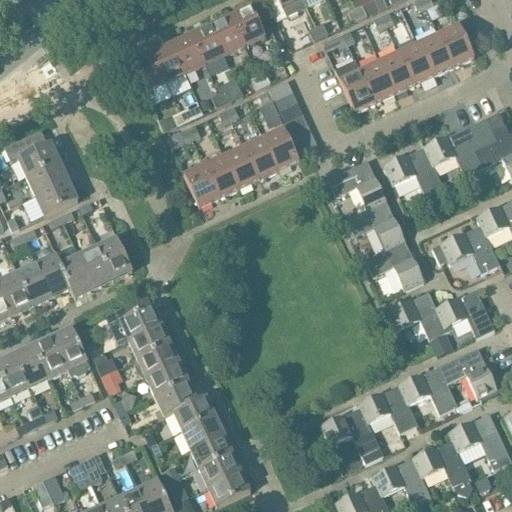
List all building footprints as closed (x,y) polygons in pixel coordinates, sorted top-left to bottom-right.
[(305,13),(299,0),(274,0),(285,22),(305,13)] [(299,0),(305,13),(306,13),(326,4),(323,0),(299,0)] [(398,7),(394,0),(386,0),(391,10),(398,7)] [(425,0),(420,2),(426,14),(433,11),(427,0),(425,0)] [(426,14),(420,2),(412,6),(417,18),(426,14)] [(354,14),(359,25),(366,22),(361,11),(354,14)] [(229,22),(244,54),(264,44),(250,13),(229,22)] [(359,25),(354,14),(347,17),(352,28),(359,25)] [(381,21),(387,33),(394,29),(388,17),(381,21)] [(387,33),(381,21),(373,24),(378,36),(387,33)] [(244,54),(229,22),(210,31),(225,63),(244,54)] [(315,32),(320,43),(327,40),(322,29),(315,32)] [(437,39),(453,73),(473,64),(458,30),(437,39)] [(225,63),(210,31),(190,41),(205,72),(225,63)] [(308,35),(313,46),(320,43),(315,32),(308,35)] [(342,39),(347,51),(355,48),(349,36),(342,39)] [(334,43),(323,48),(327,56),(338,52),(339,55),(347,51),(342,39),(334,43)] [(418,49),(433,82),(453,73),(437,39),(418,49)] [(205,72),(190,41),(171,50),(185,81),(205,72)] [(398,58),(414,91),(433,82),(418,49),(398,58)] [(185,81),(171,50),(151,59),(166,90),(185,81)] [(379,67),(394,100),(414,91),(398,58),(379,67)] [(131,68),(146,99),(166,90),(151,59),(131,68)] [(375,109),(359,76),(354,65),(334,75),(354,119),(375,109)] [(359,76),(375,109),(394,100),(379,67),(359,76)] [(256,81),(262,93),(270,89),(265,78),(256,81)] [(250,84),(255,95),(262,93),(256,81),(250,84)] [(270,107),(292,97),(287,86),(265,96),(270,107)] [(218,100),(223,110),(231,107),(226,96),(218,100)] [(265,96),(257,100),(263,112),(271,108),(270,107),(265,96)] [(270,107),(271,108),(275,119),(297,109),(292,97),(270,107)] [(211,103),(216,114),(223,110),(218,100),(211,103)] [(207,104),(200,108),(203,115),(211,112),(207,104)] [(280,129),(302,119),(297,109),(275,119),(280,129)] [(226,115),(231,127),(239,124),(233,112),(226,115)] [(178,118),(184,129),(191,125),(186,114),(178,118)] [(231,127),(226,115),(218,119),(223,131),(231,127)] [(184,129),(178,118),(171,121),(176,132),(184,129)] [(498,118),(486,124),(496,146),(509,141),(508,139),(498,118)] [(285,140),(307,130),(302,119),(280,129),(283,135),(285,140)] [(475,129),(485,152),(496,146),(486,124),(475,129)] [(423,153),(432,173),(433,173),(455,163),(464,183),(481,175),(473,157),(485,152),(475,129),(423,153)] [(186,133),(192,145),(199,142),(194,130),(186,133)] [(290,151),(312,141),(307,130),(285,140),(290,151)] [(192,145),(186,133),(178,137),(184,149),(192,145)] [(263,144),(278,177),(298,167),(296,163),(290,151),(285,140),(283,135),(263,144)] [(50,148),(46,150),(40,137),(3,154),(10,168),(17,165),(26,184),(59,169),(50,148)] [(511,137),(508,139),(509,141),(496,146),(485,152),(473,157),(481,175),(501,166),(511,188),(511,137)] [(312,141),(290,151),(296,163),(317,153),(312,141)] [(243,153),(258,186),(278,177),(263,144),(243,153)] [(223,162),(238,195),(258,186),(243,153),(223,162)] [(382,172),(391,192),(415,181),(424,201),(442,193),(433,173),(432,173),(423,153),(382,172)] [(204,171),(219,204),(238,195),(223,162),(204,171)] [(367,167),(327,185),(335,203),(355,194),(365,216),(366,216),(386,207),(367,167)] [(59,169),(26,184),(35,203),(68,187),(59,169)] [(183,181),(198,213),(219,204),(204,171),(183,181)] [(44,222),(77,207),(68,187),(35,203),(44,222)] [(511,206),(500,212),(476,223),(480,232),(485,244),(486,243),(508,233),(511,241),(511,206)] [(93,215),(89,207),(78,212),(82,220),(93,215)] [(366,216),(365,216),(346,225),(354,243),(374,234),(384,256),(404,247),(386,207),(366,216)] [(74,224),(70,216),(59,222),(62,230),(74,224)] [(62,230),(59,222),(48,226),(52,234),(62,230)] [(11,238),(19,234),(14,223),(6,227),(11,238)] [(438,271),(446,267),(448,270),(472,259),(481,279),(499,271),(486,243),(485,244),(480,232),(430,254),(438,271)] [(21,239),(25,247),(36,242),(33,234),(21,239)] [(25,247),(21,239),(10,244),(14,252),(25,247)] [(132,278),(116,243),(96,253),(111,287),(132,278)] [(403,297),(423,288),(404,247),(384,256),(364,265),(373,283),(392,274),(403,297)] [(111,287),(96,253),(77,262),(92,296),(111,287)] [(36,270),(52,304),(69,296),(70,295),(59,271),(54,261),(36,270)] [(92,296),(77,262),(60,269),(56,261),(54,261),(59,271),(70,295),(69,296),(70,296),(74,305),(92,296)] [(52,304),(36,270),(16,279),(32,313),(52,304)] [(32,313),(16,279),(0,286),(0,292),(14,322),(32,313)] [(0,328),(14,322),(0,292),(0,328)] [(476,344),(494,336),(475,296),(435,314),(435,315),(446,338),(453,335),(452,331),(467,324),(476,344)] [(435,315),(435,314),(428,298),(386,317),(396,338),(420,327),(429,346),(446,338),(435,315)] [(128,347),(162,331),(153,311),(118,327),(128,347)] [(136,366),(170,350),(162,331),(128,347),(136,366)] [(90,373),(77,346),(72,333),(51,343),(68,377),(71,382),(74,380),(78,382),(86,378),(87,374),(90,373)] [(82,343),(87,355),(95,351),(90,340),(82,343)] [(437,342),(429,346),(434,357),(436,363),(445,359),(437,342)] [(32,352),(48,386),(68,377),(51,343),(32,352)] [(145,385),(179,369),(170,350),(136,366),(145,385)] [(48,386),(32,352),(13,360),(29,395),(48,386)] [(497,396),(477,354),(438,373),(446,391),(447,391),(466,382),(477,406),(497,396)] [(29,395),(13,360),(0,366),(0,378),(11,403),(29,395)] [(101,382),(109,379),(108,379),(114,376),(109,365),(96,371),(101,382)] [(154,404),(188,388),(179,369),(145,385),(154,404)] [(455,409),(455,408),(447,391),(446,391),(438,373),(398,391),(407,412),(408,411),(430,401),(439,421),(456,413),(457,412),(455,409)] [(0,408),(11,403),(0,378),(0,408)] [(109,379),(101,382),(106,393),(113,390),(109,379)] [(188,388),(154,404),(159,416),(154,418),(158,425),(172,419),(173,419),(172,418),(197,408),(196,406),(188,388)] [(367,430),(368,430),(390,420),(399,439),(417,431),(408,411),(407,412),(398,391),(357,410),(359,414),(367,430)] [(80,403),(84,411),(95,406),(91,398),(80,403)] [(181,438),(215,422),(206,402),(196,406),(197,408),(172,418),(173,419),(172,419),(181,438)] [(84,411),(80,403),(69,408),(72,416),(84,411)] [(467,403),(455,409),(457,412),(456,413),(459,418),(471,412),(467,403)] [(121,405),(113,409),(118,420),(126,417),(121,405)] [(368,430),(367,430),(359,414),(319,433),(328,453),(352,442),(365,470),(383,462),(368,430)] [(42,421),(45,429),(57,423),(53,415),(42,421)] [(126,417),(118,420),(123,431),(131,427),(126,417)] [(493,476),(511,468),(488,420),(448,438),(451,446),(457,459),(458,458),(480,448),(493,476)] [(31,426),(35,434),(45,429),(42,421),(31,426)] [(189,457),(224,441),(215,422),(181,438),(189,457)] [(3,435),(8,446),(19,441),(14,430),(3,435)] [(143,441),(148,450),(149,453),(157,449),(152,437),(143,441)] [(198,476),(232,460),(224,441),(189,457),(198,476)] [(411,464),(421,484),(422,484),(443,474),(452,494),(454,493),(458,500),(468,504),(472,492),(470,491),(468,487),(471,486),(458,458),(457,459),(451,446),(411,464)] [(157,449),(149,453),(154,463),(162,460),(157,449)] [(122,461),(125,469),(136,463),(133,456),(122,461)] [(207,494),(241,479),(232,460),(198,476),(207,494)] [(125,469),(122,461),(111,466),(114,474),(125,469)] [(79,469),(89,491),(102,485),(92,463),(79,469)] [(412,511),(430,511),(427,505),(431,504),(422,484),(421,484),(411,464),(371,483),(374,491),(375,490),(381,503),(382,502),(404,493),(412,511)] [(89,491),(79,469),(68,474),(78,496),(89,491)] [(166,490),(174,487),(169,475),(161,479),(166,490)] [(241,479),(207,494),(214,511),(219,511),(250,498),(241,479)] [(65,503),(54,481),(43,486),(47,495),(53,508),(53,509),(65,503)] [(485,483),(475,488),(479,497),(490,493),(485,483)] [(169,511),(157,485),(137,494),(145,511),(169,511)] [(42,487),(32,491),(41,511),(42,511),(53,508),(47,495),(43,486),(42,487)] [(174,487),(166,490),(171,502),(179,498),(174,487)] [(386,511),(382,502),(381,503),(375,490),(374,491),(334,509),(335,511),(386,511)] [(145,511),(137,494),(118,503),(122,511),(145,511)] [(122,511),(118,503),(99,511),(98,511),(122,511)]
